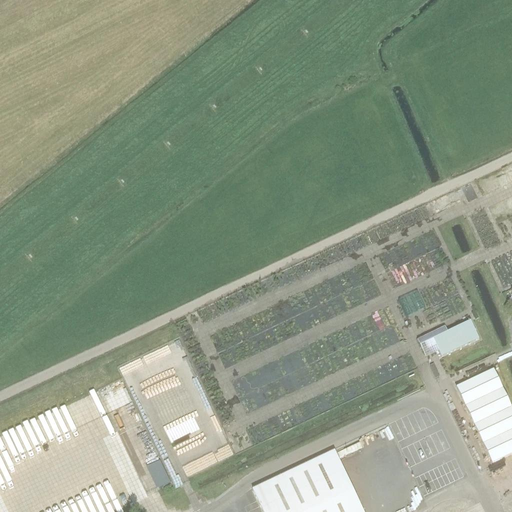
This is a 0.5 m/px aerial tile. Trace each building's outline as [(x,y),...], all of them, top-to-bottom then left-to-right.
[(434,341),(442,358),(479,340),(471,323),(434,341)] [(183,342),(121,364),(131,393),(135,395),(169,382),(172,376),(172,369),(178,367),(179,364),(173,364),(172,363),(166,365),(164,360),(172,360),(172,359),(176,350),(178,354),(178,346),(182,357),(178,359),(179,362),(182,364),(190,364),(182,360),(183,357),(182,354),(185,348),(183,342)] [(511,409),(493,370),(456,388),(492,465),(511,455),(511,409)] [(110,411),(119,429),(141,418),(133,400),(110,411)] [(114,457),(133,503),(150,495),(142,478),(148,475),(136,447),(127,450),(128,451),(114,457)] [(163,461),(149,468),(160,490),(174,483),(163,461)] [(331,511),(309,465),(253,492),(262,511),(331,511)]
